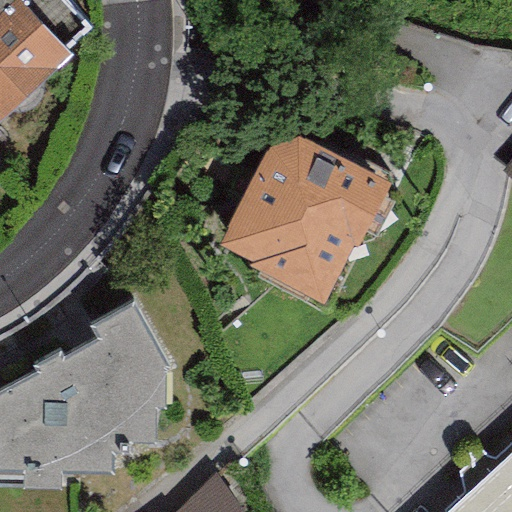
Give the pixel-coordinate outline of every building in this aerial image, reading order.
[(67,63),(92,41),(55,0),(0,0),(0,132),(70,68),(67,63)] [(391,197),(298,148),(268,158),(218,257),(323,316),(391,197)] [(511,159),(499,175),(511,187),(511,159)] [(0,484),(23,484),(24,498),(59,499),(59,482),(112,485),(111,466),(129,465),(128,452),(153,452),(153,418),(164,416),(166,378),(133,314),(92,337),(98,349),(62,369),(59,363),(32,376),(36,383),(0,402),(0,484)] [(511,511),(511,459),(453,511),(511,511)] [(176,511),(239,511),(214,477),(176,511)]
